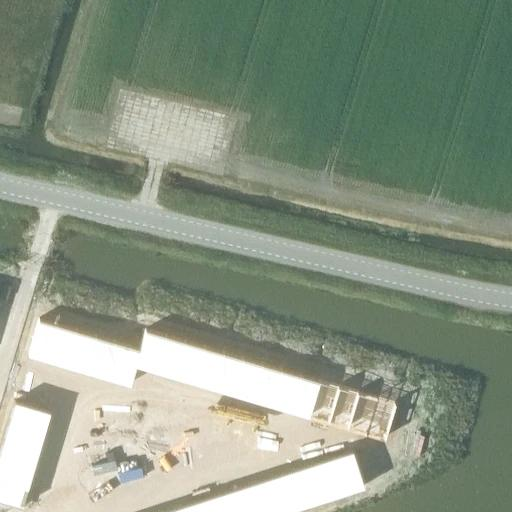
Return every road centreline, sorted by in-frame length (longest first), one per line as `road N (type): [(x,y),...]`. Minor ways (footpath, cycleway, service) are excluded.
road 1 (unclassified): [(511,299),(52,197)]
road 2 (unclassified): [(52,197),(0,375)]
